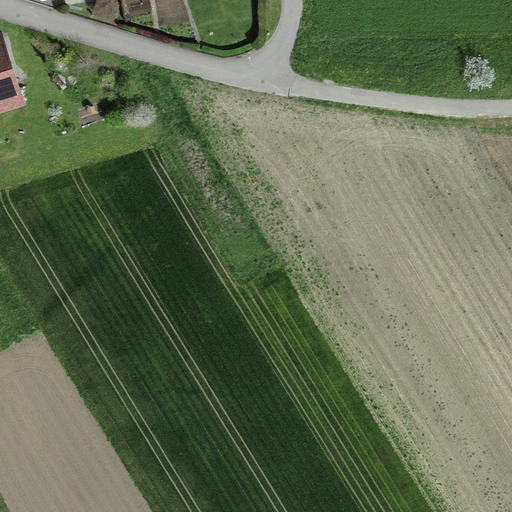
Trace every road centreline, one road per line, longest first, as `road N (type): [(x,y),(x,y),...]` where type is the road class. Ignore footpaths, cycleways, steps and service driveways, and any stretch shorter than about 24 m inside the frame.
road 1 (residential): [(0,6),(238,72),(276,49),(283,0)]
road 2 (track): [(238,72),(426,105),(511,106)]
